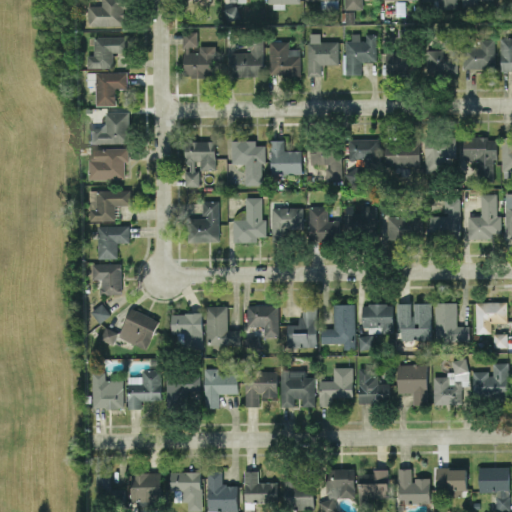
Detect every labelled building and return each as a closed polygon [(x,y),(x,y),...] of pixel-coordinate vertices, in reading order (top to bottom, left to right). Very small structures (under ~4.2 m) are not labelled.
[(88,25),(125,24),(124,0),(101,0),(101,5),(87,5),(88,25)] [(344,0),(345,8),(362,8),(362,0),(344,0)] [(457,0),(421,0),(422,7),(457,8),(457,0)] [(223,7),(225,20),(239,19),(237,5),(223,7)] [(215,45),(197,45),(197,31),(183,31),(184,76),(215,75),(215,45)] [(376,61),(376,33),(362,33),(345,33),(346,67),(343,67),(343,74),(361,74),(361,61),(376,61)] [(87,67),(112,67),(112,51),(128,51),(127,35),(93,36),(94,54),(87,54),(87,67)] [(511,71),(511,37),(500,37),(500,71),(511,71)] [(464,68),(495,68),(494,38),(479,38),(479,45),(464,45),(464,68)] [(231,52),(232,76),(263,75),(263,40),(249,40),(249,51),(231,52)] [(269,40),(269,75),(300,74),(300,48),(289,48),(289,40),(269,40)] [(307,41),(308,75),(321,75),(321,64),(339,63),(338,40),(307,41)] [(426,72),(454,73),(455,50),(427,49),(426,72)] [(386,73),(410,73),(410,51),(386,51),(386,73)] [(127,71),(87,72),(87,85),(95,85),(95,105),(115,104),(115,88),(127,88),(127,71)] [(89,143),(129,142),(128,111),(105,111),(105,126),(89,126),(89,143)] [(455,136),(425,137),(425,175),(445,175),(445,167),(456,167),(455,136)] [(495,178),(495,136),(463,136),(463,166),(477,166),(477,178),(495,178)] [(501,170),(511,170),(511,136),(502,136),(501,170)] [(380,138),(348,138),(347,158),(365,159),(365,165),(379,165),(380,138)] [(261,184),(261,162),(265,162),(265,144),(256,144),(256,139),(231,140),(231,162),(245,162),(245,184),(261,184)] [(302,173),(301,149),(284,150),(284,139),(270,139),(271,173),(302,173)] [(215,168),(215,140),(184,140),(185,185),(200,185),(199,169),(215,168)] [(420,165),(419,142),(384,142),(384,165),(420,165)] [(89,178),(126,179),(126,147),(89,147),(89,178)] [(341,178),(341,148),(312,148),(311,178),(341,178)] [(362,168),(347,167),(346,183),(362,184),(362,168)] [(130,204),(130,189),(89,190),(90,220),(118,219),(118,204),(130,204)] [(468,215),(469,236),(501,235),(500,214),(497,214),(496,192),(480,193),(481,215),(468,215)] [(266,235),(266,218),(262,218),(262,197),(246,197),(246,211),(233,211),(233,241),(257,241),(257,236),(266,235)] [(219,241),(219,200),(203,200),(202,217),(187,217),(187,240),(219,241)] [(360,205),(360,213),(353,212),(353,205),(344,204),(343,231),(376,232),(376,205),(360,205)] [(309,240),(339,239),(338,219),(328,219),(327,205),(308,206),(309,240)] [(303,228),(302,206),(271,207),(272,241),(291,240),(290,229),(303,228)] [(129,224),(97,224),(98,257),(118,257),(117,242),(129,242),(129,224)] [(122,293),(121,262),(92,263),(92,279),(100,278),(101,293),(122,293)] [(507,300),(475,301),(476,333),(491,332),(491,322),(507,321),(507,300)] [(469,325),(457,325),(456,301),(435,302),(435,341),(469,340),(469,325)] [(110,314),(102,302),(91,309),(99,322),(110,314)] [(431,302),(396,302),(397,339),(431,339),(431,302)] [(278,303),(247,304),(247,326),(262,325),(263,336),(279,335),(278,303)] [(300,303),(300,323),(287,323),(288,346),(317,345),(316,303),(300,303)] [(354,303),(333,303),(333,327),(321,327),(321,343),(343,342),(343,348),(355,348),(354,303)] [(364,332),(393,332),(392,303),(363,303),(364,332)] [(206,305),(206,344),(240,344),(240,328),(227,328),(227,305),(206,305)] [(159,319),(130,307),(118,336),(147,348),(159,319)] [(184,332),(185,346),(203,346),(202,312),(171,312),(171,332),(184,332)] [(100,338),(112,344),(118,332),(105,326),(100,338)] [(507,333),(494,333),(494,346),(507,346),(507,333)] [(358,334),(359,349),(373,349),(373,334),(358,334)] [(245,336),(245,353),(260,353),(259,336),(245,336)] [(462,403),(461,384),(467,384),(467,358),(453,358),(453,375),(433,375),(433,403),(462,403)] [(508,397),(508,362),(491,362),(491,370),(473,370),(473,396),(508,397)] [(426,363),(397,363),(398,392),(412,392),(412,403),(428,403),(426,363)] [(353,366),(333,366),(333,379),(319,379),(319,405),(332,405),(332,396),(352,397),(353,366)] [(238,373),(218,373),(218,367),(205,367),(204,407),(219,407),(219,392),(238,392),(238,373)] [(358,367),(359,402),(389,401),(389,382),(378,382),(378,374),(371,374),(371,367),(358,367)] [(127,407),(141,407),(141,399),(161,400),(162,369),(142,368),(142,375),(128,375),(127,407)] [(314,405),(314,376),(304,376),(304,369),(280,369),(280,406),(294,406),(294,398),(302,398),(302,405),(314,405)] [(277,370),(246,370),(245,405),(259,405),(259,396),(277,396),(277,370)] [(92,407),(123,407),(124,379),(105,379),(105,371),(92,371),(92,407)] [(200,373),(166,373),(166,406),(189,406),(189,395),(199,395),(200,373)] [(479,491),(496,491),(496,509),(509,510),(510,466),(479,466),(479,491)] [(354,467),(326,468),(327,499),(320,499),(320,511),(335,511),(335,497),(355,496),(354,467)] [(430,477),(412,477),(412,467),(398,467),(398,497),(404,497),(404,502),(429,502),(430,477)] [(436,467),(436,492),(466,492),(467,468),(436,467)] [(388,468),(374,468),(374,471),(359,470),(358,506),(368,506),(368,497),(387,497),(388,468)] [(277,481),(258,481),(258,469),(244,470),(244,502),(278,501),(277,481)] [(200,470),(169,471),(170,490),(180,490),(181,501),(187,501),(187,509),(201,509),(200,470)] [(207,510),(237,510),(237,484),(222,484),(222,470),(208,470),(207,510)] [(131,500),(139,500),(139,505),(161,504),(160,471),(130,472),(131,500)] [(110,472),(96,472),(96,487),(106,486),(107,498),(126,497),(126,483),(110,484),(110,472)] [(284,479),(283,508),(313,509),(314,480),(284,479)]
